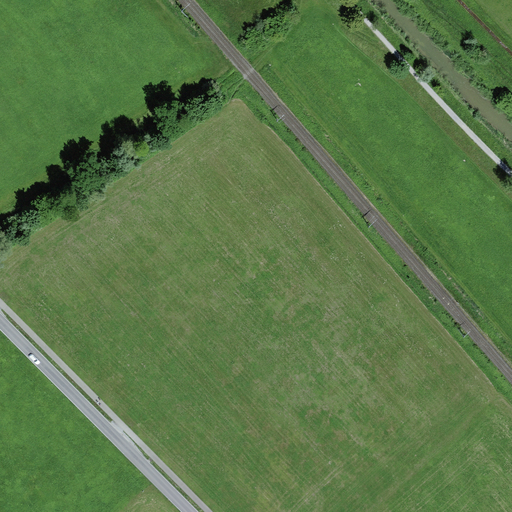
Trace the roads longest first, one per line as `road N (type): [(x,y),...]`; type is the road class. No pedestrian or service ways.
road 1 (tertiary): [(0,321),(191,511)]
road 2 (track): [(424,0),(511,90)]
